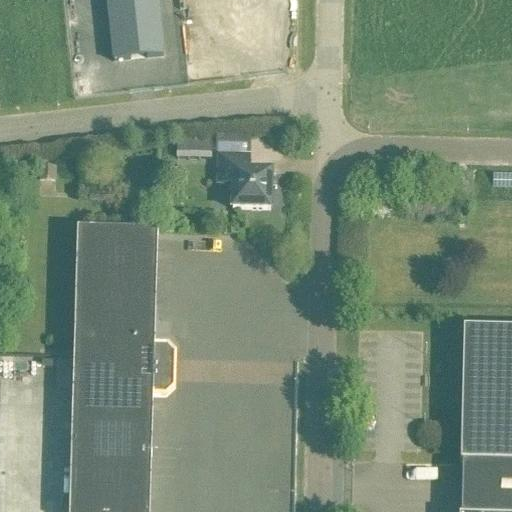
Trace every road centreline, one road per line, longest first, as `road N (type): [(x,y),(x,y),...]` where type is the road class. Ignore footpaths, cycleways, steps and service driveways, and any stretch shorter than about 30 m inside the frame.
road 1 (unclassified): [(318,511),(323,209),(326,183),(342,163)]
road 2 (unclassified): [(0,134),(324,97)]
road 3 (unclassified): [(511,156),(380,153),(342,163)]
